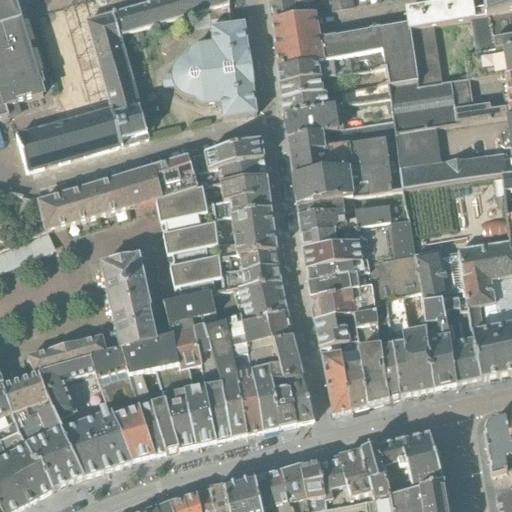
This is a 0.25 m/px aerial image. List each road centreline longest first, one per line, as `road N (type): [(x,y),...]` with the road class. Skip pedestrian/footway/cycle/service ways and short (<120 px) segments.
road 1 (residential): [(271,128),(327,444)]
road 2 (residential): [(0,180),(43,190),(271,128)]
road 3 (tertiary): [(327,444),(91,511)]
road 4 (tertiary): [(454,413),(327,444)]
road 5 (residential): [(252,0),(271,128)]
